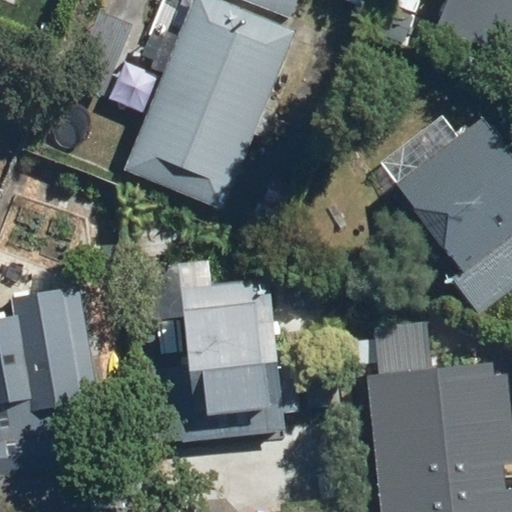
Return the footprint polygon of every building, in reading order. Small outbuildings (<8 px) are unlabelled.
[(297,29),(224,0),(190,0),(122,169),(223,210),(297,29)] [(299,0),(239,0),(291,21),(299,0)] [(511,0),(446,0),(435,27),(511,59),(511,0)] [(511,153),(483,116),(395,183),(466,274),(455,282),(481,316),(511,292),(511,153)] [(270,276),(180,286),(197,439),(288,429),(270,276)] [(12,315),(0,316),(0,511),(66,511),(51,416),(100,408),(81,287),(10,299),(12,315)] [(511,511),(511,352),(372,363),(383,511),(511,511)]
